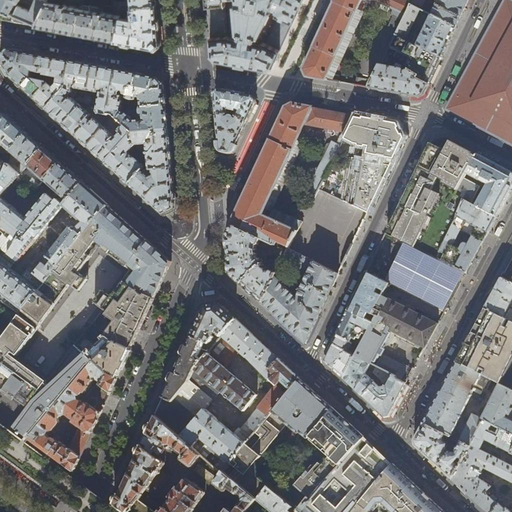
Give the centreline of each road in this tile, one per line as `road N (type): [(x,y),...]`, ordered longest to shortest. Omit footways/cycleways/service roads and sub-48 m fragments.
road 1 (residential): [(426,116),(304,366)]
road 2 (residential): [(193,264),(80,511)]
road 3 (residential): [(193,264),(0,86)]
road 4 (residential): [(388,442),(511,222)]
road 5 (residential): [(193,264),(205,220),(187,68)]
road 6 (residential): [(0,32),(187,68)]
road 7 (residential): [(304,366),(193,264)]
road 8 (residential): [(426,116),(481,0)]
